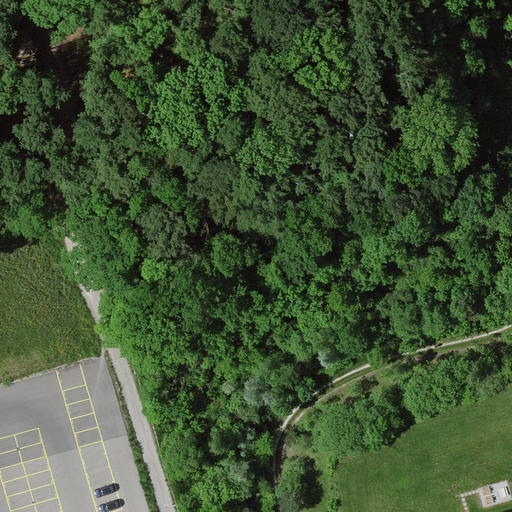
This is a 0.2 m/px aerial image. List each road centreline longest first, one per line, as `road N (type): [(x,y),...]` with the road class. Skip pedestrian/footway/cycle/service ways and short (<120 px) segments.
road 1 (track): [(289,511),(281,475),(292,408),(353,370),(511,325)]
road 2 (track): [(166,511),(57,196)]
road 3 (track): [(57,196),(7,0)]
road 4 (track): [(57,196),(157,69)]
